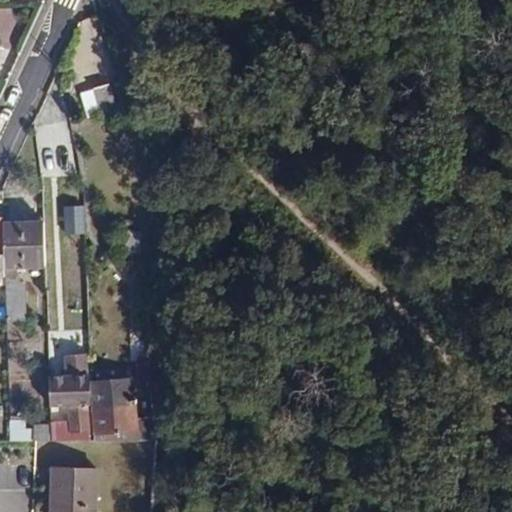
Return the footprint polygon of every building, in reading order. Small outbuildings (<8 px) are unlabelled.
[(108,83),(91,89),(100,117),(117,112),(108,83)] [(67,122),(53,126),(58,155),(73,150),(67,122)] [(86,204),(64,205),(65,233),(87,232),(86,204)] [(43,220),(4,220),(4,252),(4,266),(27,266),(27,278),(35,278),(35,308),(46,307),(43,220)] [(8,319),(26,318),(26,284),(7,284),(8,319)] [(65,362),(48,362),(49,399),(63,398),(63,410),(51,409),(50,421),(51,439),(88,440),(84,342),(65,342),(65,362)] [(151,356),(138,357),(141,389),(153,389),(151,356)] [(96,404),(91,404),(93,440),(137,440),(156,436),(155,414),(139,414),(136,377),(95,379),(96,404)] [(51,439),(50,421),(33,420),(33,428),(23,428),(23,420),(9,419),(10,437),(35,439),(51,439)] [(99,511),(99,470),(55,470),(55,511),(99,511)]
